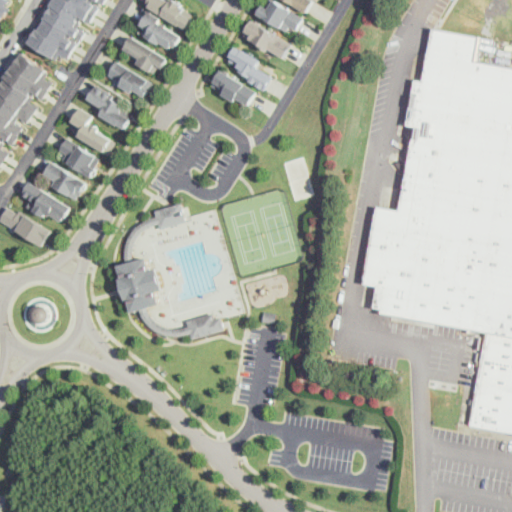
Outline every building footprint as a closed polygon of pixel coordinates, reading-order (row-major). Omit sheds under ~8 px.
[(0,25),(0,0),(3,0),(14,8),(0,25)] [(105,0),(68,62),(32,41),(56,0),(105,0)] [(174,0),(198,14),(188,30),(145,4),(147,0),(174,0)] [(277,0),(305,17),(298,28),(288,22),(284,27),(260,13),(268,0),(277,0)] [(288,0),(308,12),(315,0),(288,0)] [(150,9),(162,17),(160,21),(183,35),(174,49),(149,34),(152,29),(142,23),(150,9)] [(295,43),(285,59),(243,33),(253,17),(295,43)] [(511,65),(476,59),(481,35),(435,27),(425,80),(417,78),(407,124),(417,125),(401,209),(380,204),(365,282),(379,285),(375,306),(382,307),(381,311),(487,331),(511,335),(511,65)] [(133,36),(170,57),(163,68),(158,65),(155,70),(141,62),(144,57),(127,47),(133,36)] [(267,89),(249,78),(250,75),(228,62),(237,46),(262,60),(258,67),(274,76),(267,89)] [(59,73),(0,159),(0,86),(25,50),(59,73)] [(119,59),(155,81),(146,95),(110,73),(119,59)] [(258,89),(222,67),(216,78),(221,81),(218,87),(231,95),(234,90),(252,100),(258,89)] [(97,84),(115,95),(113,98),(136,111),(126,128),(102,113),(105,107),(89,97),(97,84)] [(81,106),(93,114),(89,121),(118,140),(110,153),(79,133),(83,127),(72,119),(81,106)] [(68,138),(61,149),(72,156),(69,161),(92,176),(103,159),(68,138)] [(54,161),(48,172),(58,178),(55,184),(79,199),(89,182),(54,161)] [(74,206),(64,222),(21,196),(31,179),(74,206)] [(54,229),(44,245),(2,219),(12,203),(54,229)] [(187,219),(164,226),(159,210),(182,203),(187,219)] [(149,259),(122,266),(136,312),(163,304),(159,290),(165,289),(159,269),(152,271),(149,259)] [(43,321),(37,320),(34,317),(33,313),(34,309),(38,304),(43,303),(49,305),(51,309),(51,315),(47,320),(43,321)] [(278,312),(276,322),(264,320),(265,310),(278,312)] [(214,313),(216,319),(222,317),(225,328),(196,336),(191,320),(214,313)] [(511,335),(487,331),(471,424),(511,432),(511,335)]
